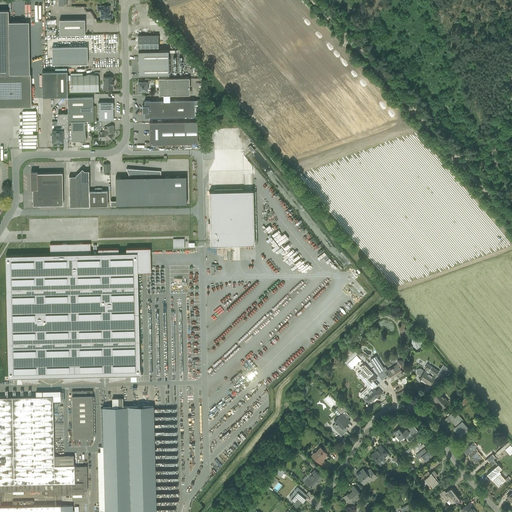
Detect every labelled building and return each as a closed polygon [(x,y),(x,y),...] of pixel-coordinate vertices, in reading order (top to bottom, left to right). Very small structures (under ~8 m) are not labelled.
[(100,6),(100,7),(97,7),(97,11),(100,11),(101,19),(110,18),(112,18),(112,14),(110,14),(110,6),(107,6),(106,5),(104,5),(103,6),(100,6)] [(0,106),(31,106),(30,74),(9,74),(8,10),(0,10),(0,106)] [(59,20),(59,35),(85,35),(84,19),(59,20)] [(158,35),(138,35),(138,51),(159,50),(158,35)] [(52,47),(52,64),(87,64),(87,47),(52,47)] [(168,50),(138,51),(139,75),(169,74),(168,50)] [(42,97),(67,96),(67,71),(42,72),(42,97)] [(70,92),(98,91),(98,75),(70,75),(70,92)] [(113,81),(112,81),(112,77),(103,77),(104,89),(112,89),(112,84),(113,84),(113,81)] [(189,95),(189,78),(158,79),(159,95),(189,95)] [(138,82),(138,87),(137,87),(137,92),(141,92),(141,91),(147,91),(147,83),(149,83),(149,81),(142,81),(142,82),(138,82)] [(68,121),(71,121),(85,121),(96,121),(96,106),(93,106),(93,97),(67,98),(68,121)] [(167,109),(166,100),(144,101),(144,106),(142,106),(142,109),(148,109),(167,109)] [(148,109),(142,109),(142,113),(144,113),(144,117),(194,116),(194,100),(166,100),(167,109),(148,109)] [(110,120),(113,120),(113,108),(113,103),(113,102),(98,102),(99,120),(102,120),(102,121),(110,120)] [(68,123),(68,114),(62,114),(61,114),(61,117),(58,117),(58,121),(60,121),(60,123),(68,123)] [(99,129),(100,131),(100,135),(99,135),(99,136),(99,137),(99,138),(100,138),(100,140),(107,140),(108,138),(109,138),(112,135),(112,134),(113,133),(113,126),(110,126),(110,120),(102,121),(102,128),(99,129)] [(85,121),(71,121),(71,141),(80,141),(80,142),(86,142),(86,136),(85,136),(85,121)] [(197,144),(197,122),(149,122),(149,144),(197,144)] [(68,136),(68,128),(56,128),(56,131),(52,131),(52,135),(51,135),(50,136),(50,138),(51,138),(52,139),(52,142),(63,142),(63,138),(64,138),(64,136),(68,136)] [(153,175),(153,170),(126,169),(129,176),(132,176),(132,177),(115,177),(116,201),(110,201),(110,206),(186,205),(186,176),(159,177),(159,175),(153,175)] [(89,206),(89,191),(89,171),(80,171),(75,176),(69,176),(69,207),(89,206)] [(37,172),(30,172),(31,189),(32,189),(33,205),(38,205),(63,205),(62,173),(37,173),(37,172)] [(89,191),(89,206),(107,206),(107,191),(101,191),(101,188),(95,188),(95,191),(89,191)] [(209,192),(210,245),(254,244),(253,191),(209,192)] [(317,260),(326,254),(315,236),(304,243),(307,247),(311,244),(313,246),(310,248),(314,253),(313,254),(317,260)] [(184,239),(173,239),(173,248),(184,248),(184,239)] [(50,254),(5,255),(8,377),(20,377),(22,381),(36,383),(40,377),(61,376),(65,382),(81,379),(97,382),(101,375),(107,375),(111,381),(125,379),(127,375),(140,374),(137,272),(151,272),(150,248),(126,248),(126,252),(118,253),(118,248),(98,249),(98,253),(90,253),(90,243),(82,243),(82,244),(74,244),(67,245),(67,244),(62,244),(50,244),(50,254)] [(296,255),(291,255),(291,263),(295,263),(295,267),(301,267),(301,269),(302,269),(302,260),(296,260),(296,255)] [(327,266),(330,270),(337,266),(330,255),(320,261),(324,268),(327,266)] [(377,358),(371,362),(378,374),(384,371),(385,372),(390,380),(397,376),(397,377),(403,373),(401,370),(403,369),(404,361),(397,360),(397,364),(390,369),(387,371),(385,367),(384,368),(377,358)] [(362,370),(358,374),(367,384),(367,387),(366,389),(366,391),(367,393),(363,397),(364,398),(366,400),(364,402),(365,403),(366,404),(368,405),(373,400),(372,400),(375,397),(376,397),(377,398),(380,395),(382,393),(378,388),(376,391),(374,389),(377,385),(374,381),(371,384),(366,379),(372,373),(373,374),(364,364),(363,365),(360,368),(362,370)] [(426,368),(424,371),(420,368),(419,368),(418,368),(417,369),(416,370),(416,372),(416,373),(417,374),(420,377),(419,378),(429,385),(438,371),(427,364),(425,368),(426,368)] [(446,367),(443,365),(440,370),(443,372),(446,376),(450,371),(446,367)] [(372,373),(366,379),(371,384),(374,381),(377,378),(373,374),(372,373)] [(72,391),(73,438),(93,437),(92,391),(72,391)] [(443,397),(439,392),(432,398),(441,408),(448,402),(447,402),(443,397)] [(468,395),(460,402),(463,406),(471,399),(468,395)] [(0,511),(72,511),(73,505),(60,505),(33,506),(33,500),(13,501),(13,506),(0,506),(0,495),(3,495),(3,491),(13,491),(13,493),(23,492),(23,490),(42,490),(42,494),(73,494),(82,494),(83,494),(83,490),(87,490),(87,466),(74,466),(74,455),(63,456),(54,456),(53,401),(52,396),(36,396),(0,397),(0,511)] [(112,407),(103,407),(105,511),(104,511),(155,511),(153,406),(123,407),(123,398),(112,398),(112,407)] [(336,408),(341,413),(334,420),(336,423),(332,426),(341,435),(348,429),(345,426),(350,421),(344,415),(347,411),(340,404),(336,408)] [(453,414),(451,413),(446,418),(449,421),(450,420),(457,428),(454,431),(457,434),(457,435),(458,434),(460,437),(467,431),(463,426),(465,424),(462,421),(463,420),(456,412),(453,414)] [(412,430),(408,425),(405,427),(405,428),(401,432),(399,428),(393,432),(399,440),(405,436),(409,441),(419,433),(414,428),(412,430)] [(423,443),(420,445),(418,442),(412,447),(414,450),(416,454),(418,452),(425,461),(429,458),(428,457),(431,454),(423,443)] [(478,460),(482,457),(477,450),(476,451),(474,448),(477,446),(473,442),(463,451),(466,455),(467,454),(475,463),(477,461),(478,461),(479,460),(478,460)] [(507,442),(496,453),(498,455),(505,449),(510,445),(507,442)] [(385,461),(382,458),(388,453),(380,445),(376,448),(377,449),(371,455),(378,462),(380,465),(385,461)] [(325,447),(324,448),(322,450),(319,448),(315,453),(314,452),(311,455),(322,465),(324,462),(322,459),(327,454),(328,455),(331,452),(325,447)] [(495,457),(493,455),(492,454),(486,459),(489,463),(495,457)] [(278,469),(275,473),(281,476),(285,470),(276,463),(274,466),(278,469)] [(501,469),(498,464),(486,474),(490,478),(498,486),(499,485),(500,486),(501,484),(505,480),(500,474),(498,472),(501,469)] [(356,475),(363,483),(366,481),(365,481),(369,477),(373,480),(377,477),(370,469),(366,472),(363,469),(356,475)] [(322,477),(314,470),(307,477),(305,476),(302,480),(305,483),(306,482),(310,486),(311,487),(313,488),(317,484),(316,483),(322,477)] [(423,475),(419,478),(423,483),(425,481),(431,488),(439,482),(435,477),(438,475),(434,470),(429,474),(429,475),(425,478),(423,475)] [(351,488),(353,490),(348,494),(347,493),(343,497),(350,505),(355,501),(354,500),(361,494),(353,486),(351,488)] [(297,487),(295,490),(289,497),(295,502),(293,504),(297,507),(301,501),(303,502),(306,498),(301,494),(303,492),(297,487)] [(443,494),(442,492),(439,494),(442,496),(442,495),(446,500),(448,498),(451,502),(449,504),(450,505),(459,498),(453,491),(454,490),(451,487),(443,494)] [(262,496),(255,508),(258,510),(266,498),(262,496)] [(460,509),(462,511),(475,511),(473,510),(470,506),(471,505),(469,502),(460,509)]
